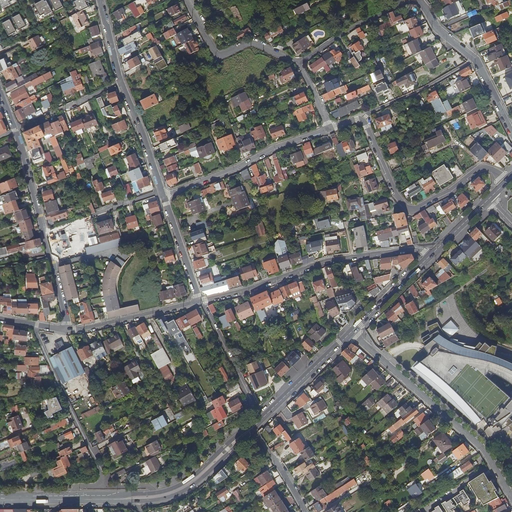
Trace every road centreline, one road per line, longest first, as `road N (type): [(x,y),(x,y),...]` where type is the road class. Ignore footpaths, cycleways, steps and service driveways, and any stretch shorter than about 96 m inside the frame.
road 1 (residential): [(327,128),(362,119),(409,211),(482,167),(504,183)]
road 2 (residential): [(68,330),(0,90)]
road 3 (residential): [(429,255),(411,248),(320,261),(199,300)]
road 4 (residential): [(511,498),(484,452),(349,332)]
road 5 (residential): [(100,0),(162,194)]
road 6 (residential): [(162,194),(327,128)]
road 7 (residential): [(31,324),(104,486)]
road 8 (residential): [(415,0),(437,31),(476,58),(511,134)]
road 9 (secondary): [(131,501),(181,492),(253,426)]
road 10 (residential): [(186,0),(218,53),(248,42),(298,62)]
road 11 (residential): [(199,300),(68,330)]
road 12 (secondary): [(349,332),(253,426)]
road 13 (residential): [(298,62),(412,0)]
